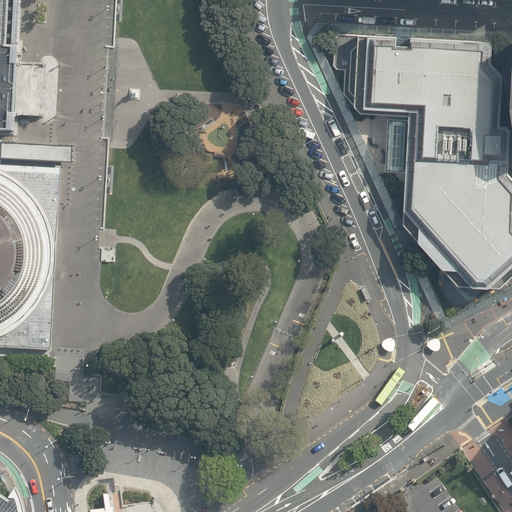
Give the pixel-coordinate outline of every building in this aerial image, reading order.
[(0,0),(0,131),(13,132),(13,123),(13,115),(14,89),(15,62),(15,52),(16,17),(16,0),(0,0)] [(398,37),(340,34),(335,38),(333,66),(337,69),(345,70),(344,94),(362,114),(410,116),(410,120),(389,119),(386,171),(399,172),(407,173),(405,210),(404,225),(460,287),(500,289),(511,278),(511,178),(509,175),(511,130),(507,126),(501,126),(504,76),(492,64),(493,47),(489,42),(411,38),(411,46),(397,46),(398,37)] [(0,162),(55,166),(55,162),(72,163),(72,157),(72,153),(72,150),(73,147),(0,142),(0,162)] [(0,346),(52,349),(62,166),(55,166),(0,162),(0,346)] [(366,286),(361,289),(366,301),(371,299),(366,286)] [(437,337),(434,338),(431,339),(428,341),(427,344),(427,345),(429,348),(432,350),(435,351),(440,348),(441,342),(440,339),(437,337)] [(386,350),(390,351),(393,351),(395,348),(395,343),(394,339),(393,338),(389,338),(384,340),(382,343),(382,346),(385,349),(386,350)] [(115,511),(114,507),(111,507),(109,492),(104,493),(105,507),(90,509),(90,511),(89,511),(115,511)]
